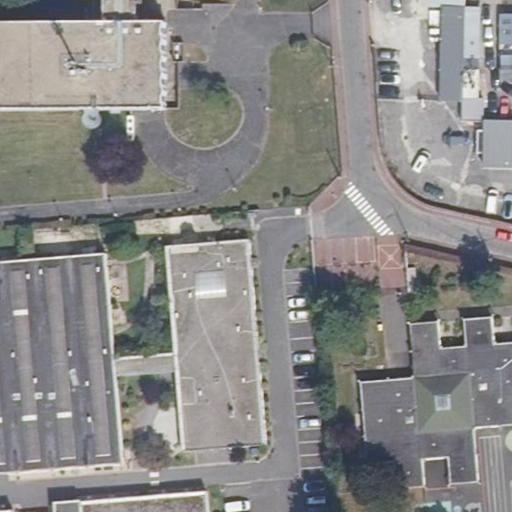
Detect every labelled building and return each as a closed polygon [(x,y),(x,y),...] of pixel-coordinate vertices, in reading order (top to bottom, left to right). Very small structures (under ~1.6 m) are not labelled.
[(0,19),(0,109),(167,110),(167,20),(139,20),(139,0),(106,0),(106,4),(95,4),(86,4),(86,20),(0,19)] [(139,0),(139,20),(167,20),(166,0),(139,0)] [(442,13),(442,104),(479,104),(478,13),(463,13),(462,0),(415,0),(417,12),(442,13)] [(511,124),(482,124),(482,133),(482,156),(482,171),(511,170),(511,124)] [(43,249),(71,249),(70,238),(42,238),(43,249)] [(115,357),(106,254),(0,263),(0,474),(124,464),(116,375),(177,369),(184,452),(266,445),(248,243),(167,249),(176,352),(115,357)] [(314,264),(314,285),(366,285),(366,264),(314,264)] [(415,379),(359,384),(366,466),(393,464),(395,490),(425,488),(423,462),(450,460),(452,486),(479,484),(475,429),(511,426),(511,345),(495,346),(492,319),(465,321),(468,349),(441,352),(438,324),(409,326),(415,379)] [(480,501),(480,485),(426,487),(427,503),(480,501)] [(205,511),(204,497),(83,509),(83,511),(72,511),(72,510),(59,511),(205,511)]
